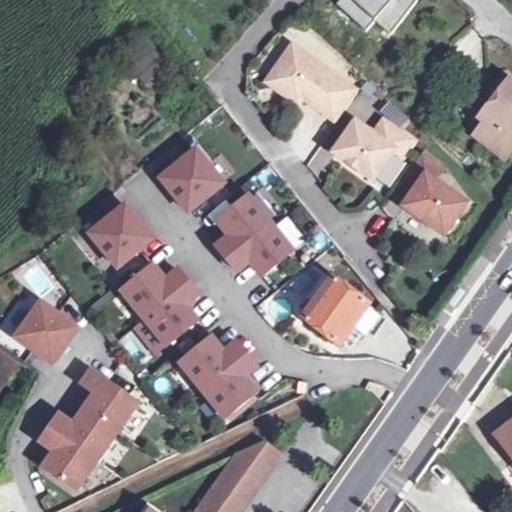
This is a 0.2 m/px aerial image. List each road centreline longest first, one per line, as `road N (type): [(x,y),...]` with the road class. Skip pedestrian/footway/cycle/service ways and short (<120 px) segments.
road 1 (residential): [(415,398),(368,371),(304,370),(278,359),(140,191)]
road 2 (residential): [(345,229),(249,116),(236,44),(278,0)]
road 3 (secondary): [(415,398),(511,260)]
road 4 (secondary): [(335,511),(415,398)]
